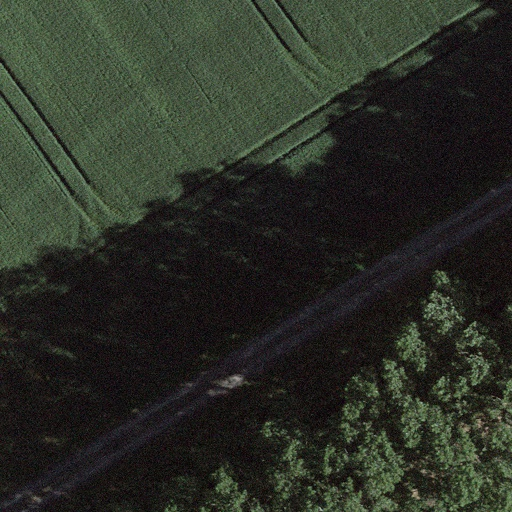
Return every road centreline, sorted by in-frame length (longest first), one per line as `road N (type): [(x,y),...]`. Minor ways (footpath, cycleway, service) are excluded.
road 1 (track): [(511,189),(0,511)]
road 2 (track): [(511,428),(378,511)]
